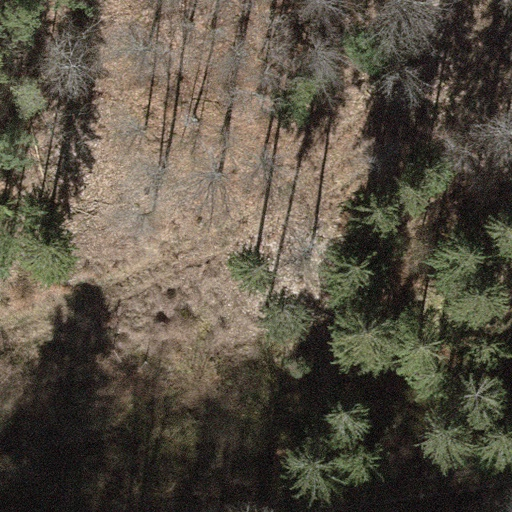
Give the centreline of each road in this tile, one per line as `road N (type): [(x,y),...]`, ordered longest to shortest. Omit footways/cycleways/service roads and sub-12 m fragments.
road 1 (track): [(0,333),(216,240),(511,78)]
road 2 (track): [(242,511),(511,471)]
